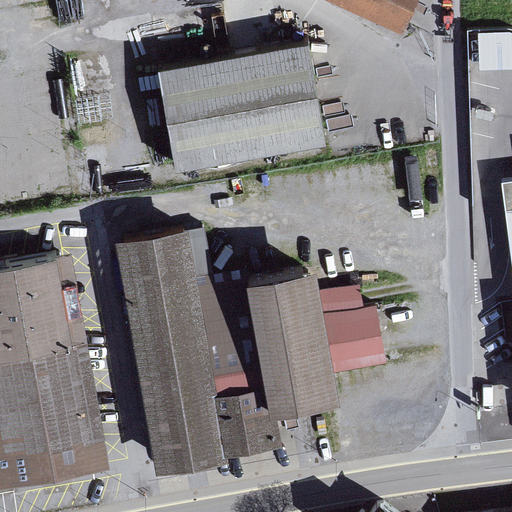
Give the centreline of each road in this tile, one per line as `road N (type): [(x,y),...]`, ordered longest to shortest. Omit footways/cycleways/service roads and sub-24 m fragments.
road 1 (residential): [(468,470),(453,0)]
road 2 (secondary): [(423,476),(221,511)]
